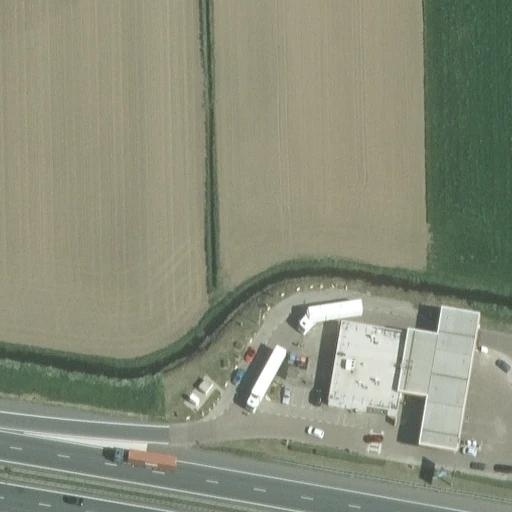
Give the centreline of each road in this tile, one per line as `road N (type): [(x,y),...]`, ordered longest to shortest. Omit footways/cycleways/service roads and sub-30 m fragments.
road 1 (motorway): [(391,511),(0,444)]
road 2 (motorway): [(168,434),(0,432)]
